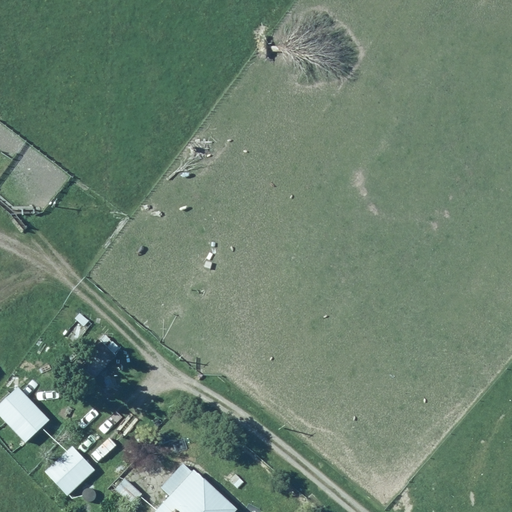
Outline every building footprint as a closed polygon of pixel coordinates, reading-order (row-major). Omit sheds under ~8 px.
[(53,422),(21,387),(0,406),(0,416),(28,446),(53,422)] [(133,436),(125,426),(109,439),(117,449),(133,436)] [(69,497),(96,471),(72,446),(45,472),(69,497)] [(155,511),(156,511),(239,511),(240,511),(188,463),(162,490),(170,498),(155,511)] [(145,496),(127,479),(116,491),(133,507),(145,496)]
